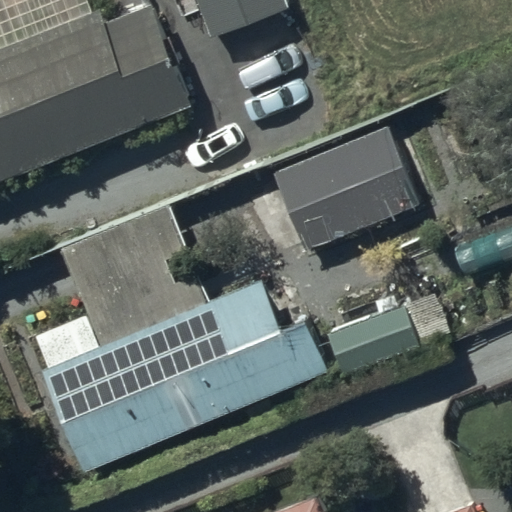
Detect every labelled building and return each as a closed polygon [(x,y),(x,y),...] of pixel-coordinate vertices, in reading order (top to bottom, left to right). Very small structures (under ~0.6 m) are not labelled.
[(0,171),(193,92),(154,0),(147,0),(112,15),(106,0),(97,0),(0,39),(0,171)] [(206,0),(217,27),(282,0),(206,0)] [(389,119),(277,164),(309,243),(421,199),(389,119)] [(93,305),(42,325),(55,358),(50,360),(89,459),(333,361),(311,305),(286,315),(269,272),(214,294),(175,195),(67,238),(93,305)] [(438,287),(335,322),(348,361),(451,326),(438,287)] [(432,404),(377,428),(409,511),(479,511),(472,496),(432,404)] [(329,511),(320,487),(257,511),(329,511)]
